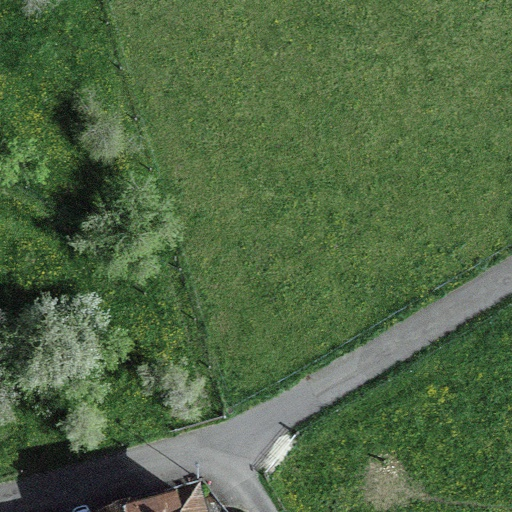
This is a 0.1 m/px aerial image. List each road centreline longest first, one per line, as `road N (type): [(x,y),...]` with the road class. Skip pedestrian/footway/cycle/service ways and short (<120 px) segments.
road 1 (residential): [(511,280),(223,455)]
road 2 (residential): [(223,455),(11,511)]
